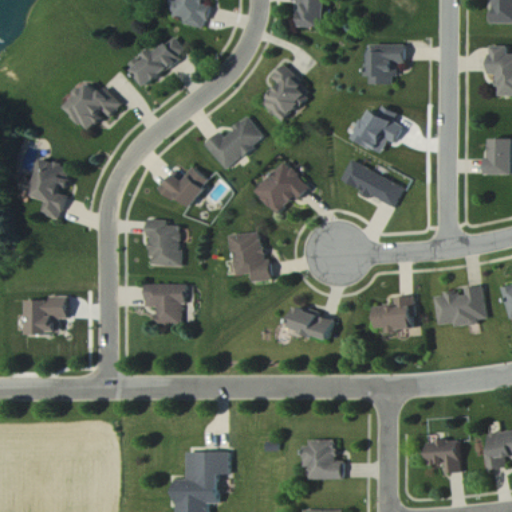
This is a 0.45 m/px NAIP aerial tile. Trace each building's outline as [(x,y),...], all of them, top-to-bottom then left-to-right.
[(187,24),(207,30),(214,0),(181,0),(181,4),(176,2),(173,14),(188,17),(187,24)] [(329,0),(302,0),(302,28),(328,29),(329,0)] [(511,0),(494,0),(494,24),(511,24),(511,0)] [(159,53),(158,51),(144,62),(141,58),(132,65),(149,87),(191,55),(179,38),(159,53)] [(402,85),(401,64),(410,64),(410,45),(374,46),(375,86),(402,85)] [(511,55),(511,47),(493,47),(494,75),(502,75),(502,97),(511,97),(511,55)] [(275,78),(283,86),(267,104),(288,123),(315,94),(285,67),(275,78)] [(96,133),(112,115),(116,119),(127,106),(106,89),(103,92),(93,83),(71,108),(84,119),(82,121),(96,133)] [(410,127),(400,124),(404,113),(389,108),(387,114),(375,110),(365,143),(392,152),(395,142),(404,145),(410,127)] [(226,133),(212,145),(234,171),(272,139),(254,118),(231,138),(226,133)] [(494,175),(511,175),(511,139),(495,139),(494,175)] [(63,221),(82,172),(51,161),(38,196),(52,201),(47,215),(63,221)] [(412,189),(359,161),(349,180),(368,190),(367,192),(401,209),(412,189)] [(285,215),(304,197),(308,201),(320,189),(295,163),(264,192),(285,215)] [(196,208),(218,184),(201,168),(189,180),(180,172),(164,189),(178,203),(184,197),(196,208)] [(187,227),(173,227),(173,222),(155,222),(155,268),(187,268),(187,227)] [(237,237),(239,254),(243,253),(245,277),(258,275),(259,283),(280,281),(277,260),(272,260),(269,233),(237,237)] [(190,285),(151,286),(151,309),(161,309),(161,326),(190,326),(190,285)] [(492,320),(489,287),(470,289),(470,293),(440,296),(443,326),(459,325),(459,328),(484,325),(483,321),(492,320)] [(379,307),(380,330),(390,330),(390,334),(421,332),(419,297),(400,298),(401,306),(379,307)] [(29,335),(61,336),(61,320),(73,320),(73,300),(29,299),(29,335)] [(341,321),(303,309),(296,331),(334,342),(341,321)] [(493,472),(510,470),(509,460),(511,459),(511,432),(488,436),(493,472)] [(348,481),(349,462),(341,462),(342,442),(311,441),(310,468),(314,468),(314,480),(348,481)] [(465,474),(464,442),(433,443),(434,466),(449,465),(449,475),(465,474)] [(181,511),(213,511),(214,505),(224,505),(224,476),(235,476),(235,453),(193,453),(193,480),(182,481),(181,511)]
